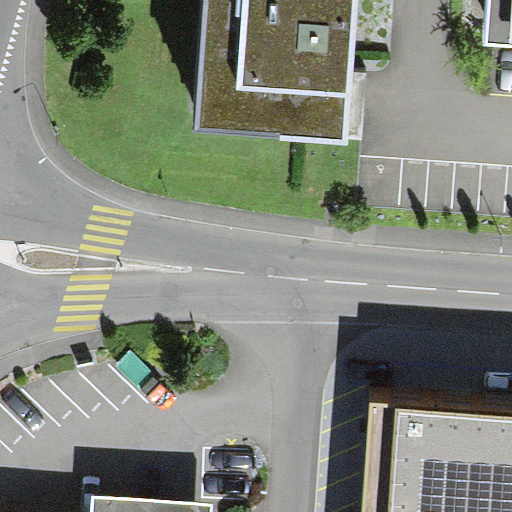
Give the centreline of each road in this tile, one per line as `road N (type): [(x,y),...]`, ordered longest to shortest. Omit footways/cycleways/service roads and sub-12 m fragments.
road 1 (unclassified): [(314,281),(0,198)]
road 2 (unclassified): [(46,302),(314,281)]
road 3 (unclassified): [(511,295),(314,281)]
